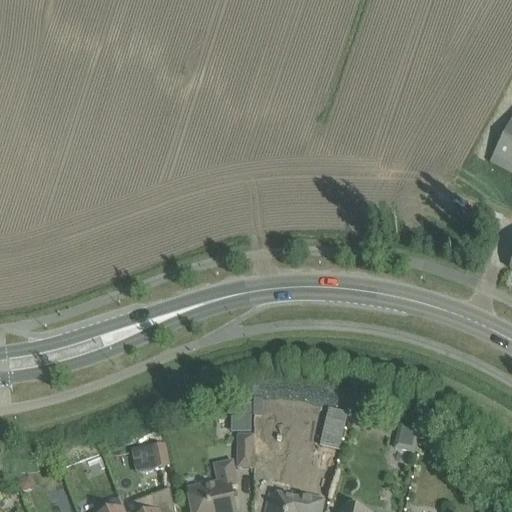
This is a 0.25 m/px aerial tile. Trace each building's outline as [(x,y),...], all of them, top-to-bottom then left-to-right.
[(511,123),(490,167),(511,177),(511,123)] [(335,421),(347,424),(350,414),(338,411),(335,421)] [(248,421),(231,422),(231,432),(248,431),(248,421)] [(393,450),(418,456),(424,432),(403,427),(402,435),(397,434),(393,450)] [(253,470),(253,456),(253,438),(239,438),(238,470),(253,470)] [(253,438),(253,456),(271,456),(271,438),(253,438)] [(154,471),(170,467),(166,445),(150,448),(154,471)] [(238,487),(234,467),(233,463),(215,467),(218,484),(187,490),(191,511),(237,511),(232,488),(238,487)] [(30,475),(18,481),(23,493),(35,488),(30,475)] [(137,511),(174,511),(170,490),(134,504),(137,511)] [(321,511),(324,502),(301,496),(300,502),(271,495),(266,511),(321,511)]
